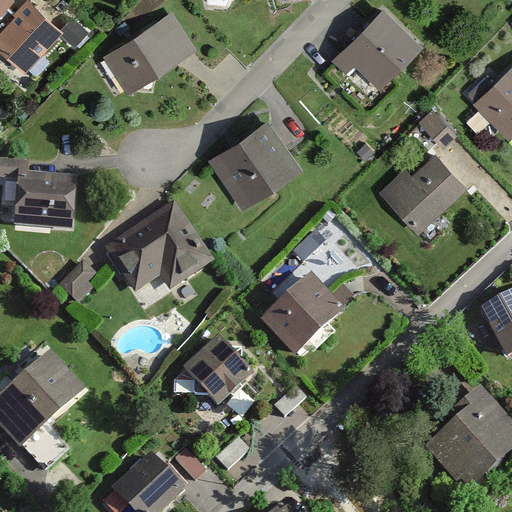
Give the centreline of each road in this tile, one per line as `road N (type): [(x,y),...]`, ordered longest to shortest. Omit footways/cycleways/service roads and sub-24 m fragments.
road 1 (residential): [(511,247),(222,511)]
road 2 (residential): [(340,0),(201,142),(147,163),(81,172)]
